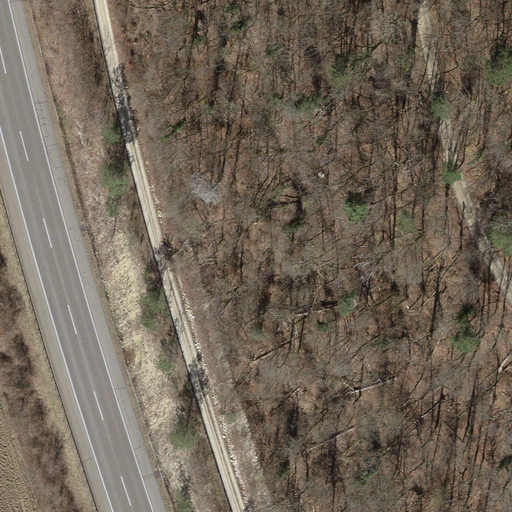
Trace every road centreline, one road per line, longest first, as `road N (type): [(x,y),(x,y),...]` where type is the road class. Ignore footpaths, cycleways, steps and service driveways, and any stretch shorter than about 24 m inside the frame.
road 1 (track): [(243,511),(114,0)]
road 2 (trunk): [(0,42),(135,511)]
road 3 (track): [(511,291),(473,238),(441,116),(427,0)]
